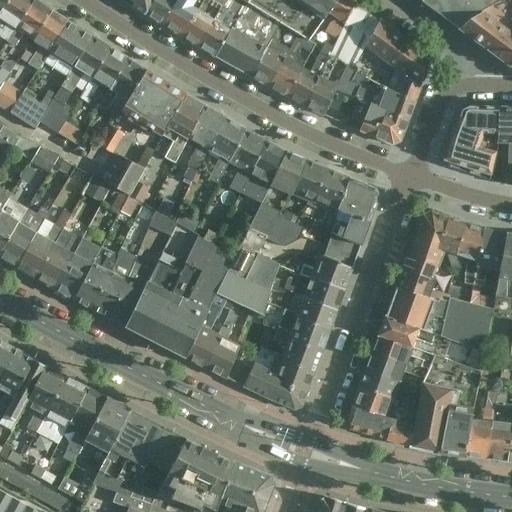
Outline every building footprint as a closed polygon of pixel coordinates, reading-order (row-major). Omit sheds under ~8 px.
[(32,0),(8,0),(0,13),(0,38),(6,42),(32,0)] [(0,0),(0,13),(8,0),(0,0)] [(50,10),(34,0),(32,0),(6,42),(15,48),(23,35),(32,40),(50,10)] [(124,0),(123,2),(144,16),(145,15),(144,14),(152,0),(124,0)] [(152,0),(144,14),(145,15),(163,26),(178,0),(152,0)] [(178,0),(163,26),(182,38),(198,12),(191,8),(196,0),(178,0)] [(204,0),(198,12),(182,38),(198,47),(213,20),(224,0),(204,0)] [(245,3),(241,0),(224,0),(213,20),(198,47),(215,58),(230,30),(220,24),(229,9),(238,15),(245,3)] [(338,0),(246,0),(245,3),(280,24),(298,34),(308,41),(329,13),(338,0)] [(356,4),(350,0),(338,0),(329,13),(345,25),(356,4)] [(422,0),(420,1),(459,29),(471,19),(502,5),(501,3),(504,1),(506,1),(508,0),(422,0)] [(511,0),(508,0),(506,1),(504,1),(501,3),(502,5),(471,19),(459,29),(509,67),(511,66),(511,0)] [(280,24),(245,3),(238,15),(230,30),(215,58),(251,78),(267,49),(271,40),(280,24)] [(345,25),(342,29),(337,39),(333,47),(329,56),(337,61),(347,67),(352,70),(356,63),(358,64),(365,49),(363,48),(376,25),(379,21),(356,4),(345,25)] [(68,22),(50,10),(32,40),(40,46),(34,56),(28,65),(38,71),(43,63),(68,22)] [(431,58),(379,21),(376,25),(363,48),(365,49),(392,67),(395,69),(421,86),(431,58)] [(93,38),(68,22),(43,63),(67,79),(75,66),(93,38)] [(324,33),(337,39),(342,29),(330,23),(324,33)] [(308,41),(298,34),(290,50),(284,59),(268,87),(286,97),(302,68),(293,63),(301,48),(311,53),(316,45),(308,41)] [(111,49),(93,38),(75,66),(67,79),(47,109),(39,123),(57,134),(65,122),(73,111),(64,105),(84,74),(92,79),(111,49)] [(290,50),(271,40),(267,49),(251,78),(268,87),(284,59),(290,50)] [(325,43),(321,51),(310,73),(302,68),(286,97),(304,107),(320,78),(318,77),(329,56),(333,47),(325,43)] [(129,61),(111,49),(92,79),(87,87),(79,99),(88,105),(100,85),(109,91),(110,91),(129,61)] [(337,61),(329,56),(318,77),(320,78),(304,107),(323,116),(334,91),(337,87),(327,82),(337,61)] [(147,72),(129,61),(110,91),(109,91),(99,106),(107,111),(109,108),(120,114),(147,72)] [(352,70),(347,67),(337,87),(334,91),(353,98),(359,86),(349,81),(354,71),(352,70)] [(10,74),(0,68),(0,89),(5,82),(10,74)] [(421,86),(395,69),(387,88),(382,86),(381,88),(414,103),(421,86)] [(366,78),(354,71),(349,81),(359,86),(353,98),(370,105),(371,104),(408,121),(414,103),(381,88),(378,96),(360,89),(366,78)] [(164,83),(147,72),(120,114),(138,125),(164,83)] [(23,93),(5,82),(0,89),(0,107),(10,114),(23,93)] [(186,96),(164,83),(138,125),(162,139),(168,127),(186,96)] [(47,109),(23,93),(10,114),(35,130),(39,123),(47,109)] [(205,107),(186,96),(168,127),(162,139),(171,144),(165,155),(174,160),(187,138),(205,107)] [(371,104),(370,105),(359,131),(392,145),(400,142),(408,121),(371,104)] [(226,119),(205,107),(187,138),(198,145),(187,165),(189,166),(183,177),(192,182),(209,151),(207,150),(226,119)] [(450,141),(444,160),(443,165),(489,180),(491,175),(496,150),(477,144),(482,133),(497,133),(497,108),(468,108),(462,111),(450,141)] [(511,108),(497,108),(497,133),(497,144),(507,144),(507,167),(511,167),(511,108)] [(246,131),(226,119),(207,150),(209,151),(220,157),(207,179),(217,184),(220,178),(221,178),(246,131)] [(80,131),(65,122),(57,134),(72,144),(80,131)] [(20,138),(3,127),(0,131),(0,150),(4,153),(8,146),(12,148),(11,150),(13,151),(21,139),(20,138)] [(111,127),(100,146),(111,154),(123,135),(111,127)] [(267,142),(246,131),(221,178),(232,183),(229,189),(231,190),(223,204),(233,209),(240,194),(241,195),(267,142)] [(39,149),(21,139),(13,151),(31,162),(39,149)] [(287,152),(267,142),(241,195),(261,205),(262,205),(270,188),(271,188),(288,153),(287,152)] [(147,147),(137,166),(118,155),(103,182),(119,191),(130,197),(137,183),(155,152),(147,147)] [(57,159),(39,149),(31,162),(30,163),(49,174),(57,159)] [(308,161),(288,153),(271,188),(292,197),(293,193),(294,193),(308,161)] [(329,170),(308,161),(294,193),(309,200),(314,202),(329,170)] [(511,167),(507,167),(507,175),(491,175),(489,180),(511,186),(511,167)] [(349,179),(329,170),(314,202),(309,200),(306,205),(315,209),(317,203),(336,212),(337,209),(349,179)] [(375,190),(349,179),(337,209),(351,215),(370,222),(379,198),(375,190)] [(149,189),(137,183),(130,197),(139,201),(144,205),(149,196),(146,194),(149,189)] [(11,195),(0,188),(0,211),(9,198),(11,195)] [(130,197),(119,191),(110,207),(121,213),(130,197)] [(139,201),(130,197),(121,213),(130,218),(139,201)] [(9,198),(0,211),(0,251),(27,209),(9,198)] [(168,213),(171,207),(161,202),(158,208),(162,214),(168,213)] [(262,205),(261,205),(243,242),(260,251),(266,239),(283,248),(298,240),(304,229),(295,225),(281,219),(279,217),(280,213),(262,205)] [(48,212),(41,208),(37,215),(27,209),(0,251),(0,259),(14,268),(35,234),(44,219),(48,212)] [(71,215),(63,211),(55,225),(44,219),(35,234),(14,268),(34,279),(54,244),(62,231),(71,215)] [(298,217),(285,211),(281,219),(295,225),(298,217)] [(173,221),(156,212),(149,227),(170,237),(176,223),(173,221)] [(178,212),(173,221),(176,223),(192,233),(198,224),(178,212)] [(422,215),(415,234),(407,257),(437,268),(438,269),(445,251),(435,248),(445,217),(431,212),(422,215)] [(370,222),(351,215),(348,224),(340,222),(336,223),(332,234),(361,245),(370,222)] [(448,218),(445,217),(435,248),(445,251),(447,252),(451,266),(460,269),(460,256),(454,254),(464,223),(448,218)] [(482,229),(464,223),(454,254),(460,256),(468,258),(465,273),(464,284),(472,286),(476,261),(482,229)] [(505,234),(482,229),(476,261),(472,286),(470,300),(476,302),(480,288),(482,288),(485,272),(497,275),(505,234)] [(81,241),(62,231),(54,244),(34,279),(53,289),(73,255),(81,241)] [(511,235),(505,234),(497,275),(491,311),(490,316),(511,319),(511,235)] [(235,258),(197,237),(181,271),(182,272),(148,339),(186,359),(217,295),(228,272),(235,258)] [(260,251),(243,242),(235,258),(228,272),(246,281),(246,280),(249,281),(260,258),(258,257),(260,251)] [(124,243),(117,257),(108,274),(91,309),(107,318),(131,271),(134,263),(140,251),(124,243)] [(100,249),(92,245),(83,261),(73,255),(53,289),(73,300),(102,249),(101,248),(100,249)] [(117,257),(102,249),(73,300),(91,309),(108,274),(117,257)] [(322,257),(318,256),(313,269),(303,265),(299,276),(309,280),(311,281),(313,276),(345,289),(353,269),(322,257)] [(437,268),(407,257),(395,288),(437,302),(438,298),(448,301),(448,299),(448,297),(431,291),(435,279),(433,278),(437,268)] [(279,266),(260,258),(249,281),(246,280),(246,281),(228,272),(217,295),(235,303),(263,316),(265,311),(270,290),(272,284),(274,278),(279,266)] [(293,273),(298,262),(293,259),(279,267),(293,273)] [(181,271),(159,261),(156,267),(125,327),(148,339),(182,272),(181,271)] [(156,267),(147,263),(145,268),(134,263),(131,271),(107,318),(125,327),(156,267)] [(311,281),(309,280),(306,286),(288,279),(286,283),(274,278),(272,284),(337,310),(345,289),(313,276),(311,281)] [(337,310),(272,284),(270,290),(293,299),(288,312),(298,315),(297,319),(329,333),(337,310)] [(448,299),(456,301),(459,288),(451,286),(448,297),(448,299)] [(437,302),(395,288),(385,317),(430,333),(439,337),(448,301),(438,298),(437,302)] [(235,303),(217,295),(186,359),(206,369),(231,315),(229,314),(224,324),(219,336),(209,332),(215,318),(217,319),(223,308),(231,311),(235,303)] [(491,311),(456,301),(448,299),(448,301),(439,337),(451,341),(484,354),(490,319),(490,316),(491,311)] [(288,312),(282,309),(277,322),(292,328),(290,333),(292,334),(290,339),(322,353),(329,333),(297,319),(298,315),(288,312)] [(238,318),(231,315),(206,369),(224,378),(232,361),(233,362),(240,346),(228,340),(238,318)] [(430,333),(385,317),(378,336),(430,355),(432,356),(443,360),(451,341),(439,337),(430,333)] [(292,334),(290,333),(279,328),(274,340),(285,345),(279,360),(314,374),(322,353),(290,339),(292,334)] [(371,353),(424,371),(425,368),(430,355),(378,336),(371,353)] [(0,379),(16,351),(0,341),(0,379)] [(34,360),(16,351),(0,379),(0,402),(5,395),(13,399),(34,360)] [(424,371),(371,353),(365,370),(399,381),(399,380),(402,373),(423,380),(424,371)] [(479,372),(443,360),(432,356),(430,355),(425,368),(424,371),(423,380),(417,410),(416,413),(416,415),(414,425),(411,447),(436,452),(443,414),(471,419),(479,372)] [(34,360),(13,399),(0,421),(0,424),(11,431),(25,406),(23,405),(44,366),(34,360)] [(314,374),(279,360),(274,375),(266,371),(267,369),(254,364),(251,370),(264,376),(257,394),(293,411),(302,407),(314,374)] [(232,361),(224,378),(257,394),(264,376),(251,370),(233,362),(232,361)] [(65,377),(44,366),(23,405),(25,406),(36,412),(27,428),(37,433),(65,377)] [(399,381),(365,370),(359,387),(392,397),(396,389),(414,394),(417,385),(399,380),(399,381)] [(87,389),(65,377),(37,433),(57,444),(68,423),(87,389)] [(392,397),(359,387),(352,407),(386,417),(388,409),(387,409),(392,397)] [(107,399),(87,389),(68,423),(78,428),(67,449),(77,455),(85,440),(107,399)] [(482,421),(471,419),(463,457),(486,459),(496,406),(497,394),(489,393),(486,409),(484,408),(482,421)] [(130,411),(107,399),(85,440),(109,453),(130,411)] [(403,399),(400,409),(408,408),(407,412),(416,415),(416,413),(417,410),(412,409),(414,402),(403,399)] [(511,408),(496,406),(486,459),(506,462),(511,428),(511,408)] [(394,419),(386,417),(352,407),(346,424),(349,430),(388,441),(394,419)] [(164,428),(130,411),(109,453),(92,484),(117,494),(150,506),(154,494),(155,493),(144,488),(135,485),(142,471),(164,428)] [(443,414),(436,452),(439,453),(463,457),(471,419),(443,414)] [(403,422),(394,419),(388,441),(411,447),(414,425),(403,422)] [(164,428),(142,471),(135,485),(144,488),(150,475),(152,475),(157,467),(166,471),(168,472),(184,439),(184,438),(164,428)] [(202,448),(184,439),(168,472),(166,471),(155,493),(154,494),(202,511),(213,511),(233,463),(217,455),(217,454),(202,447),(202,448)] [(47,460),(42,469),(61,479),(66,470),(47,460)] [(234,462),(233,463),(213,511),(262,511),(273,485),(269,477),(234,462)] [(0,463),(0,478),(59,511),(67,511),(72,504),(0,463)] [(35,466),(31,474),(41,480),(45,472),(35,466)] [(55,477),(45,472),(41,480),(51,485),(55,477)] [(93,485),(92,484),(83,479),(73,497),(83,503),(93,485)] [(0,511),(42,511),(40,511),(0,489),(0,511)] [(147,511),(150,506),(117,494),(113,504),(127,509),(126,511),(147,511)] [(318,501),(313,511),(343,511),(345,503),(324,497),(318,501)] [(365,511),(366,509),(345,503),(343,511),(365,511)]
